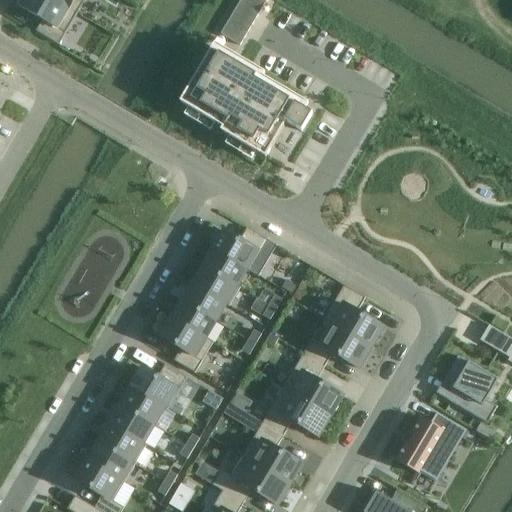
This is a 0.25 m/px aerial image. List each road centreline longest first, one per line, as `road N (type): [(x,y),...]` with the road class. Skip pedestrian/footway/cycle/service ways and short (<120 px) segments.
road 1 (residential): [(324,511),(443,311),(294,224)]
road 2 (residential): [(210,175),(9,511)]
road 3 (residential): [(271,36),(371,96),(294,224)]
road 4 (residential): [(210,175),(55,83)]
